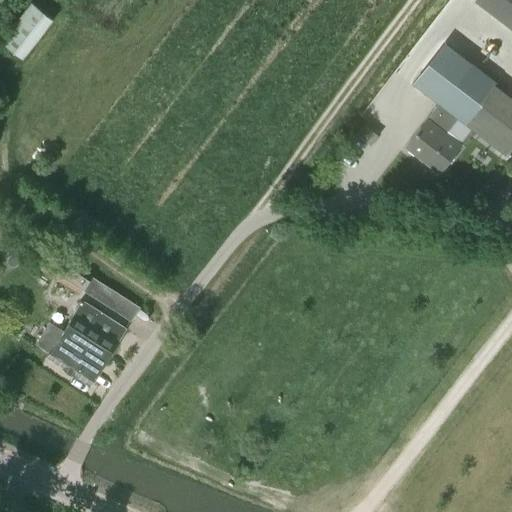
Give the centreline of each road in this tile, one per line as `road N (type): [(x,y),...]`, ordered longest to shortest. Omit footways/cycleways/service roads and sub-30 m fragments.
road 1 (track): [(257,214),(417,0)]
road 2 (tertiary): [(115,511),(0,459)]
